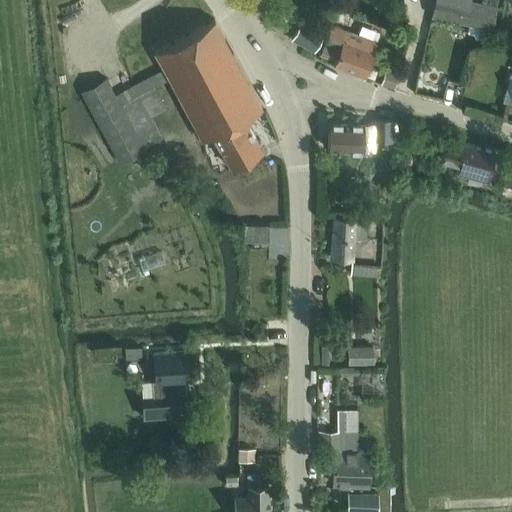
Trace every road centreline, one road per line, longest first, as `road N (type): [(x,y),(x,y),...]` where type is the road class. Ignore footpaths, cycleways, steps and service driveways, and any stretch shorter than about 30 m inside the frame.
road 1 (tertiary): [(298,511),(301,196),(286,108)]
road 2 (unclassified): [(511,134),(337,89)]
